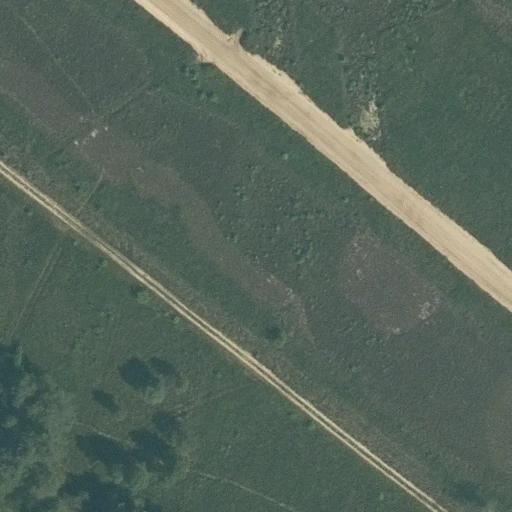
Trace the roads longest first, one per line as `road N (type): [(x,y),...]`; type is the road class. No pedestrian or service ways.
road 1 (track): [(439,511),(0,166)]
road 2 (track): [(146,0),(511,305)]
